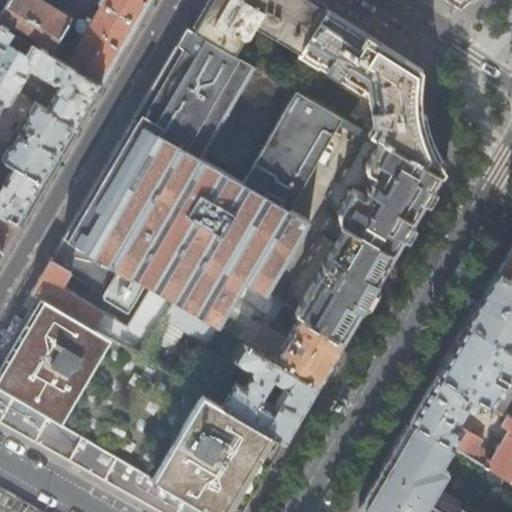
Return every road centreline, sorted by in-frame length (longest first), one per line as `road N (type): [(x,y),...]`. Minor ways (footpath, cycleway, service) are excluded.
road 1 (residential): [(296,511),(511,140)]
road 2 (residential): [(172,0),(0,300)]
road 3 (residential): [(392,0),(511,73)]
